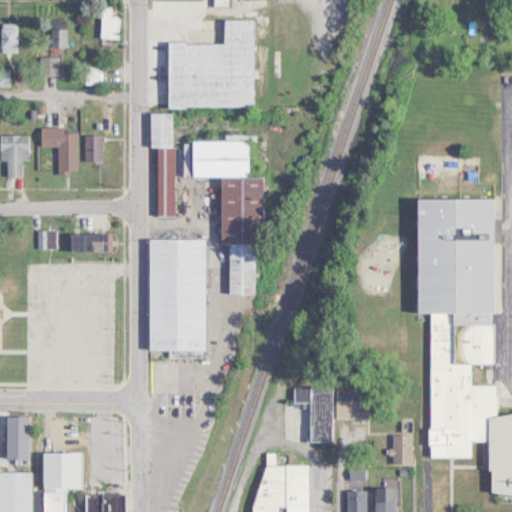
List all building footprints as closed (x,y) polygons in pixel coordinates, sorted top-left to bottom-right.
[(109,15),(109,7),(100,6),(98,38),(116,39),(117,15),(109,15)] [(166,106),(251,106),(251,19),(222,19),(222,42),(166,42),(166,106)] [(0,49),(15,50),(15,26),(0,26),(0,49)] [(46,47),(64,48),(65,27),(46,27),(46,47)] [(57,74),(57,56),(37,56),(37,74),(57,74)] [(82,66),(82,83),(100,83),(100,66),(82,66)] [(155,216),(172,216),(172,112),(147,112),(147,148),(155,148),(155,216)] [(62,126),(38,127),(39,146),(56,146),(56,173),(76,173),(75,131),(62,131),(62,126)] [(0,161),(4,162),(4,175),(19,176),(19,159),(26,159),(27,134),(0,133),(0,161)] [(81,161),(100,161),(100,134),(81,134),(81,161)] [(189,139),(189,176),(219,177),(219,244),(226,244),(225,294),(252,294),(252,242),(260,242),(260,177),(246,177),(246,139),(189,139)] [(491,198),(414,198),(414,313),(428,313),(428,458),(470,458),(470,441),(487,441),(487,496),(511,496),(511,414),(496,415),(496,384),(469,384),(469,363),(491,363),(491,198)] [(203,359),(203,237),(146,237),(146,349),(167,349),(167,359),(203,359)] [(330,441),(330,387),(292,387),(292,402),(284,402),(284,441),(330,441)] [(334,388),(334,418),(362,418),(362,388),(334,388)] [(391,464),(411,464),(411,434),(391,434),(391,464)] [(307,511),(306,464),(256,465),(256,511),(277,511),(284,511),(283,511),(307,511)] [(62,511),(29,511),(30,472),(0,471),(0,511),(62,511)] [(393,511),(394,487),(373,487),(373,511),(393,511)] [(365,511),(365,489),(345,489),(345,511),(365,511)] [(123,511),(124,494),(83,494),(82,511),(123,511)]
